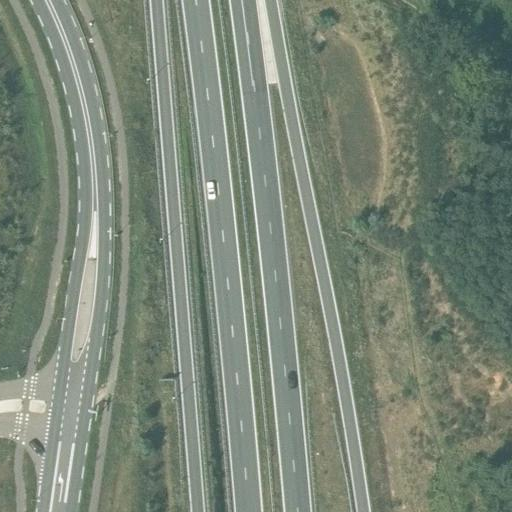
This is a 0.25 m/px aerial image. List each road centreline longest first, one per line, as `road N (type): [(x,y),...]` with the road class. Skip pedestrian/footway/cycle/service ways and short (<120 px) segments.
road 1 (trunk): [(362,511),(264,0)]
road 2 (trunk): [(297,511),(241,0)]
road 3 (trunk): [(194,0),(246,511)]
road 4 (trunk): [(154,0),(197,511)]
road 5 (secondary): [(46,0),(80,91),(93,171),(75,390)]
